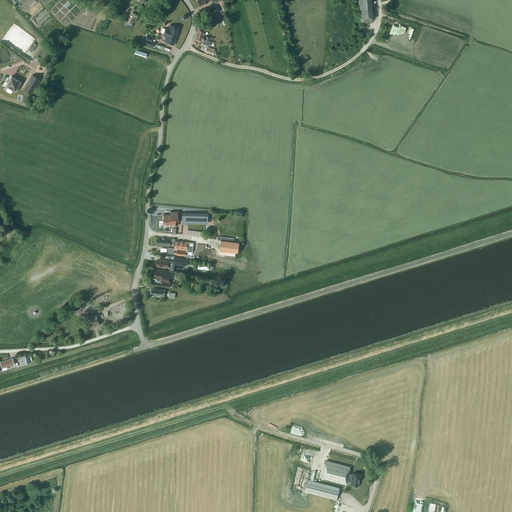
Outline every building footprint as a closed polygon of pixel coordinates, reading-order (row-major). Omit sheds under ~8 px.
[(225,3),(223,0),(222,0),(214,4),(218,13),(226,9),(224,4),(225,3)] [(358,0),(360,23),(373,22),(371,0),(358,0)] [(400,22),(396,38),(401,39),(401,37),(404,37),(407,24),(400,22)] [(176,37),(177,37),(178,34),(177,33),(179,28),(170,25),(169,29),(166,28),(164,34),(167,36),(165,42),(174,45),(176,40),(175,39),(176,37)] [(202,37),(205,38),(206,35),(205,34),(206,30),(199,28),(197,34),(202,35),(201,37),(202,37)] [(142,43),(154,47),(156,43),(152,41),(154,37),(147,34),(146,39),(144,38),(142,43)] [(204,39),(205,38),(202,37),(201,37),(202,35),(197,34),(196,34),(194,40),(203,43),(203,44),(207,45),(208,40),(204,39)] [(205,52),(213,55),(214,49),(207,46),(205,52)] [(147,53),(136,50),(134,54),(146,58),(147,53)] [(24,89),(31,94),(40,79),(33,74),(24,89)] [(6,86),(16,92),(21,82),(12,76),(6,86)] [(163,214),(163,223),(166,223),(166,226),(176,226),(176,222),(178,222),(178,218),(182,218),(182,222),(208,223),(208,213),(182,212),(182,216),(178,216),(178,212),(178,211),(170,211),(170,214),(169,214),(163,214)] [(239,219),(236,214),(224,220),(227,225),(239,219)] [(157,239),(157,243),(157,246),(170,246),(170,243),(169,243),(169,238),(159,238),(159,239),(157,239)] [(220,245),(219,250),(219,254),(235,256),(235,252),(238,252),(239,242),(234,242),(221,240),(221,241),(220,245)] [(174,248),(174,254),(186,255),(187,251),(193,252),(194,243),(175,241),(174,248)] [(187,266),(188,260),(174,257),(173,263),(175,263),(187,266)] [(162,281),(170,282),(172,273),(167,273),(155,270),(155,271),(154,277),(159,278),(162,278),(162,281)] [(153,295),(164,297),(165,290),(154,289),(153,290),(152,289),(151,294),(153,294),(153,295)] [(81,307),(87,302),(82,297),(77,302),(81,307)] [(100,325),(94,312),(83,316),(88,328),(90,327),(91,329),(94,328),(100,325)] [(22,356),(24,364),(31,362),(29,354),(22,356)] [(14,364),(13,358),(0,361),(0,370),(2,369),(2,368),(14,364)] [(350,467),(326,461),(322,478),(346,484),(347,481),(350,482),(350,484),(358,486),(361,475),(353,473),(352,475),(349,474),(350,467)] [(305,492),(336,500),(339,488),(308,480),(305,492)]
